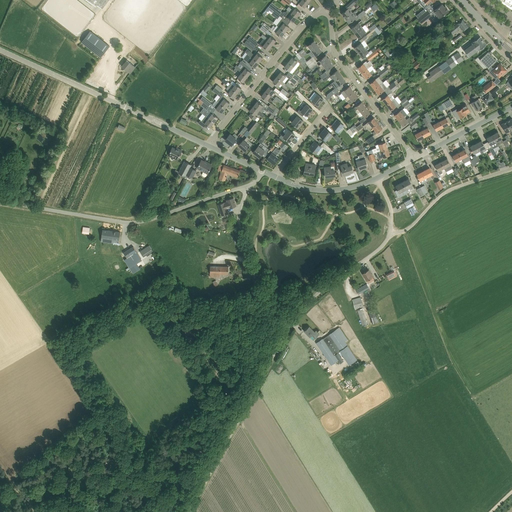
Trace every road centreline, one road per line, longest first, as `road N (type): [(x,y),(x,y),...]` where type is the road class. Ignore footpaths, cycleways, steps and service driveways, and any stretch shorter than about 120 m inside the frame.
road 1 (unclassified): [(0,201),(137,223),(246,186)]
road 2 (tertiary): [(208,146),(0,50)]
road 3 (unclassified): [(188,511),(289,327)]
road 4 (residential): [(208,146),(302,26),(328,7)]
road 5 (residential): [(414,158),(336,55),(328,7)]
road 6 (unclassified): [(289,327),(249,266),(238,215),(246,186)]
road 7 (residential): [(390,232),(411,226),(447,190),(511,168)]
road 8 (unclassified): [(289,327),(311,298),(390,232)]
